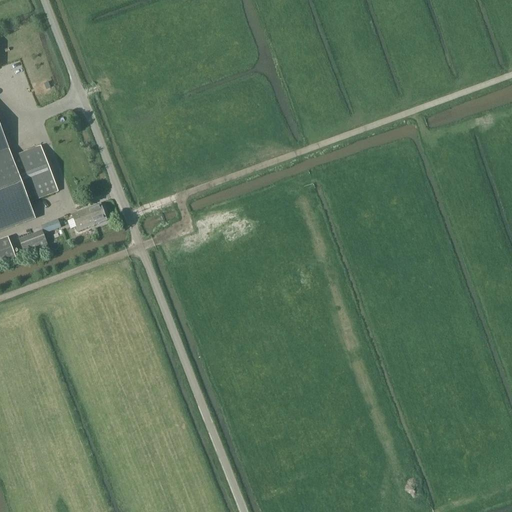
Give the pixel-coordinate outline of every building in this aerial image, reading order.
[(0,126),(0,152),(9,149),(0,126)] [(0,152),(0,233),(36,219),(30,203),(58,192),(41,145),(12,156),(9,149),(0,152)] [(107,221),(100,204),(72,215),(78,232),(107,221)] [(51,223),(42,226),(45,235),(54,231),(51,223)] [(42,231),(19,240),(26,258),(49,249),(42,231)] [(8,237),(0,240),(0,265),(16,259),(8,237)]
